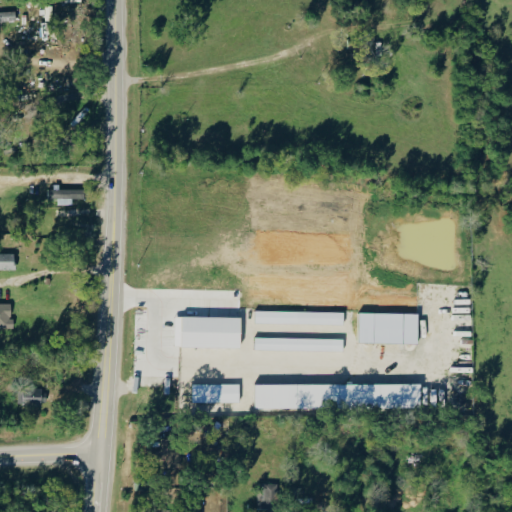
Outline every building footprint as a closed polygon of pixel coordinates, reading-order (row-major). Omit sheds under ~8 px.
[(0,22),(15,22),(15,12),(0,12),(0,22)] [(81,190),(48,189),(48,199),(57,199),(57,206),(71,207),(71,199),(81,199),(81,190)] [(11,252),(0,252),(0,268),(12,268),(12,259),(10,259),(11,252)] [(10,304),(0,304),(0,328),(13,329),(13,320),(10,320),(10,304)] [(343,312),(255,311),(254,324),(343,325),(343,312)] [(239,348),(240,318),(174,317),(174,347),(239,348)] [(297,351),(342,352),(343,339),(254,338),(254,352),(285,353),(284,357),(297,357),(297,351)] [(239,403),(239,384),(192,384),(192,404),(239,403)] [(420,385),(254,384),(254,408),(420,409),(420,385)] [(44,389),(19,389),(18,405),(43,405),(44,389)] [(177,469),(177,439),(159,439),(159,469),(177,469)] [(275,483),(258,483),(257,506),(275,506),(275,483)]
